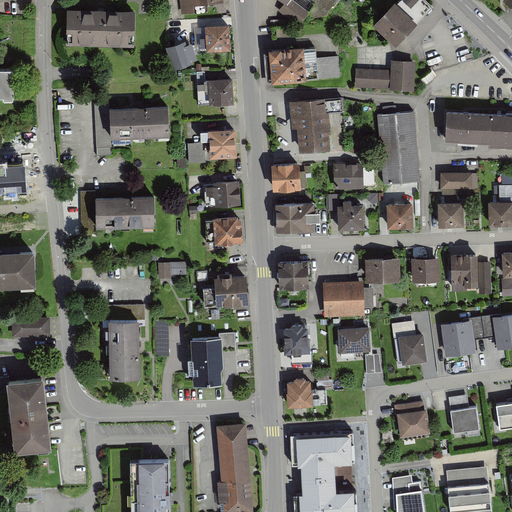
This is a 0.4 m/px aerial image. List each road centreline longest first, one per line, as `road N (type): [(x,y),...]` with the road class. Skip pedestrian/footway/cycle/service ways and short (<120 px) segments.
road 1 (residential): [(86,406),(73,389),(44,111),(45,0)]
road 2 (residential): [(257,247),(511,240)]
road 3 (residential): [(379,511),(378,398),(511,373)]
road 4 (tertiary): [(257,247),(244,0)]
road 5 (residential): [(270,406),(86,406)]
road 6 (tertiary): [(270,406),(257,247)]
road 7 (residential): [(86,406),(98,488),(79,504),(48,504)]
